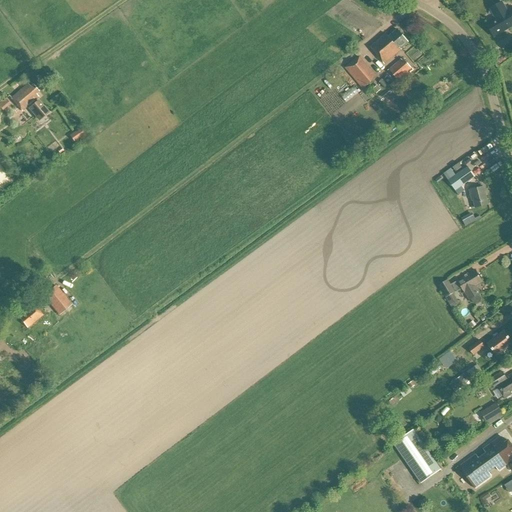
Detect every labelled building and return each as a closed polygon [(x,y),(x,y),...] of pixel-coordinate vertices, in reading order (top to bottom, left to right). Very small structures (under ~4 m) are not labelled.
[(511,9),(507,12),(502,2),(491,8),(491,10),(495,18),(486,23),(493,37),(511,26),(511,9)] [(401,47),(408,41),(398,28),(389,36),(385,33),(369,45),(383,63),(402,48),(401,47)] [(359,57),(358,56),(345,68),(363,90),(378,77),(361,56),(359,57)] [(412,77),(407,72),(411,68),(403,59),(389,70),(397,80),(390,86),(395,92),(412,77)] [(408,80),(415,88),(419,85),(412,77),(408,80)] [(34,99),(39,95),(37,92),(39,90),(33,84),(31,86),(28,83),(11,97),(22,109),(27,105),(29,108),(28,109),(39,121),(49,113),(38,100),(36,102),(34,99)] [(377,86),(372,90),(376,95),(381,90),(377,86)] [(81,128),(74,133),(80,142),(87,137),(81,128)] [(458,164),(452,168),(455,172),(461,168),(458,164)] [(445,172),(444,173),(449,181),(455,190),(461,186),(475,177),(468,167),(456,176),(450,169),(445,172)] [(455,190),(459,195),(465,191),(461,186),(455,190)] [(484,187),(469,190),(469,191),(471,201),(471,202),(473,201),(475,209),(489,205),(488,205),(484,187)] [(462,219),(465,225),(476,220),(473,214),(462,219)] [(469,300),(470,299),(473,304),(477,305),(481,302),(482,299),(479,294),(480,293),(476,286),(482,282),(475,271),(458,281),(450,285),(447,280),(438,285),(446,298),(455,293),(462,288),(469,300)] [(56,285),(43,295),(59,315),(72,304),(56,285)] [(43,314),(34,302),(18,315),(27,327),(43,314)] [(488,344),(498,356),(511,345),(511,340),(505,331),(488,344)] [(480,340),(468,349),(474,356),(485,347),(480,340)] [(447,367),(457,360),(450,350),(440,357),(447,367)] [(477,365),(450,385),(457,394),(484,374),(477,365)] [(511,374),(507,378),(503,372),(493,378),(492,377),(485,381),(488,386),(490,385),(492,390),(497,386),(505,399),(511,394),(511,393),(511,392),(511,391),(511,374)] [(481,413),(486,422),(502,413),(497,403),(481,413)] [(421,484),(441,470),(413,430),(393,444),(421,484)] [(511,461),(510,459),(511,458),(511,442),(510,440),(506,442),(501,436),(483,449),(485,453),(478,458),(476,454),(459,466),(474,488),(492,476),(489,472),(496,467),(498,471),(511,461)]
